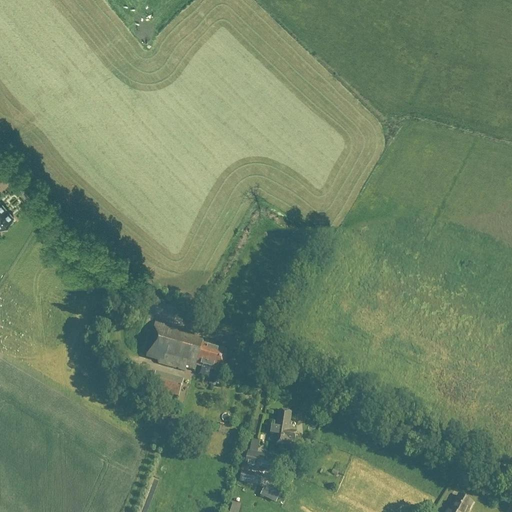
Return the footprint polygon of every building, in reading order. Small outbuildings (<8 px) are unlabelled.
[(13,217),(0,201),(0,227),(5,224),(6,226),(12,221),(11,219),(13,217)] [(224,355),(225,353),(202,346),(203,343),(195,341),(195,334),(154,323),(145,358),(154,360),(153,363),(185,372),(186,370),(194,372),(195,367),(200,368),(200,367),(219,372),(223,361),(224,360),(225,357),(224,355)] [(182,380),(154,372),(149,390),(177,398),(182,380)] [(215,375),(215,385),(224,385),(225,375),(215,375)] [(288,432),(291,415),(279,413),(276,429),(272,428),(270,436),(275,437),(274,446),(279,447),(279,451),(286,452),(287,448),(288,448),(289,441),(294,442),(296,433),(288,432)] [(249,453),(246,469),(268,473),(270,457),(256,455),(249,454),(249,453)] [(259,475),(244,473),(242,483),(258,485),(259,475)] [(276,497),(279,489),(264,485),(261,493),(276,497)] [(467,511),(472,504),(458,497),(450,511),(446,510),(445,511),(467,511)]
